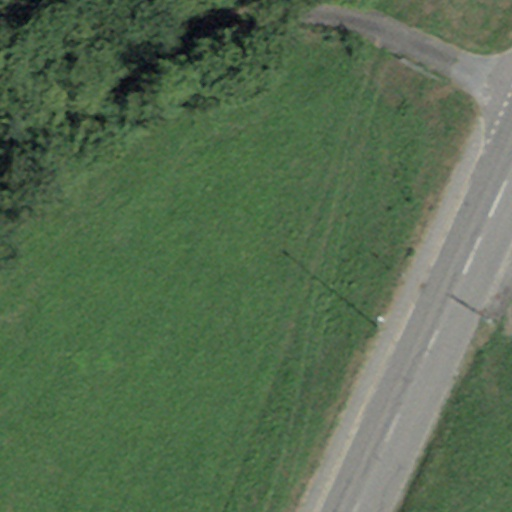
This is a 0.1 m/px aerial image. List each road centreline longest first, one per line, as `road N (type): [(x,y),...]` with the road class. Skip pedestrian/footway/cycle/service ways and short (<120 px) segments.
road 1 (secondary): [(511,169),(355,511)]
road 2 (track): [(511,83),(353,13),(264,0)]
road 3 (track): [(207,0),(88,49),(0,113)]
